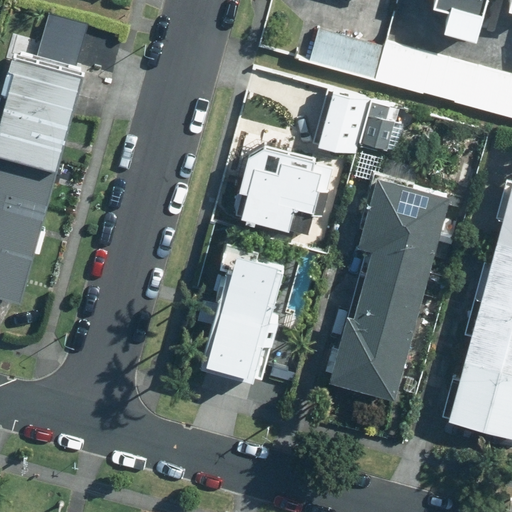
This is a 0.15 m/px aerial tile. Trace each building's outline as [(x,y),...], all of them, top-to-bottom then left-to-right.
[(511,0),(430,0),(429,3),(442,6),(437,30),(471,38),(473,29),(496,34),(502,6),(511,7),(511,0)] [(0,91),(0,154),(54,168),(91,22),(48,11),(36,58),(10,51),(0,91)] [(375,80),(385,41),(317,24),(307,62),(375,80)] [(511,115),(511,72),(385,41),(375,80),(511,115)] [(358,145),(368,98),(326,89),(314,143),(356,152),(358,145)] [(368,98),(358,145),(365,146),(360,166),(373,169),(377,149),(394,153),(401,120),(392,118),(395,104),(368,98)] [(46,231),(38,229),(54,168),(0,154),(0,296),(20,302),(33,252),(40,254),(46,231)] [(387,158),(383,174),(370,171),(351,241),(370,246),(352,313),(343,311),(324,380),(391,398),(447,192),(414,183),(418,166),(387,158)] [(283,162),(282,172),(257,169),(253,200),(250,220),(296,227),(299,207),(319,209),(324,178),(325,168),(283,162)] [(511,180),(507,179),(500,178),(487,231),(494,232),(487,259),(480,257),(460,332),(467,334),(445,416),(511,433),(511,180)] [(282,263),(237,251),(206,362),(250,374),(282,263)]
